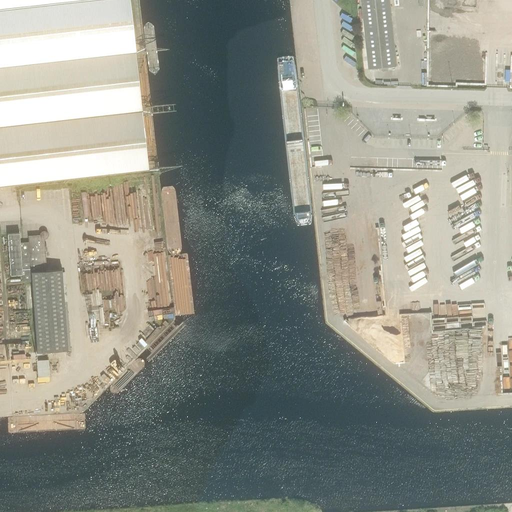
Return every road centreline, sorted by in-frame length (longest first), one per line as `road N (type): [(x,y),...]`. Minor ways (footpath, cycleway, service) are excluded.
road 1 (unknown): [(332,95),(326,240),(330,286),(346,328),(431,402),(511,400)]
road 2 (unclassified): [(511,99),(332,95),(323,0)]
